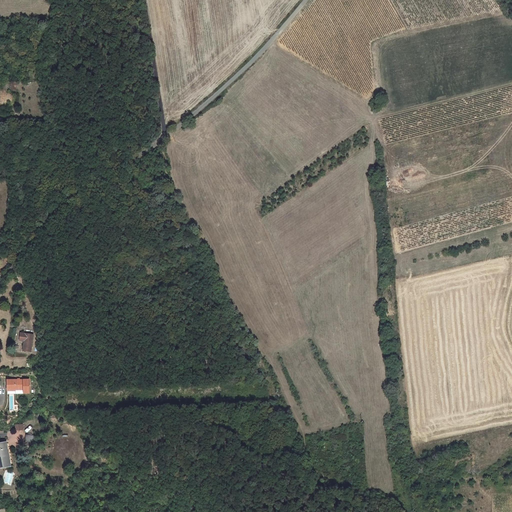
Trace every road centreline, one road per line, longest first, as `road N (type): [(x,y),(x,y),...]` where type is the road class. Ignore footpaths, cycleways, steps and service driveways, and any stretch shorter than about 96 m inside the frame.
road 1 (unclassified): [(0,283),(62,218),(165,139)]
road 2 (unclassified): [(165,139),(305,0)]
road 3 (unclassified): [(143,0),(165,139)]
